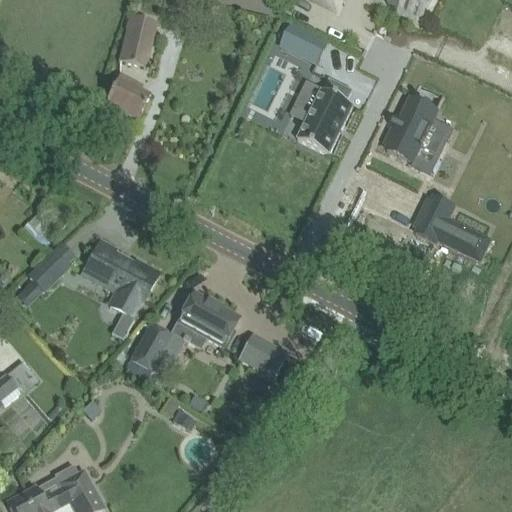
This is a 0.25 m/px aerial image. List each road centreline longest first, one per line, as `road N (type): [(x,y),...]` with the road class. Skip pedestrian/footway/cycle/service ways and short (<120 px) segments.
road 1 (secondary): [(367,316),(0,127)]
road 2 (unclassified): [(206,511),(367,316)]
road 3 (secondary): [(511,393),(367,316)]
